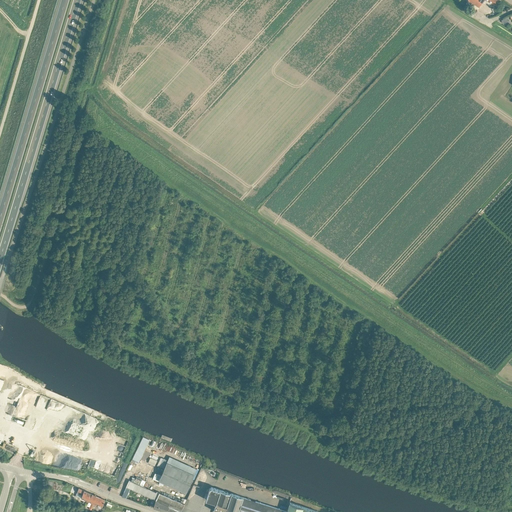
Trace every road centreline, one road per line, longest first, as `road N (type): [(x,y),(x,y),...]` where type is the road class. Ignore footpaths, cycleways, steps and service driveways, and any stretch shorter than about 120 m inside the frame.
road 1 (motorway): [(0,258),(77,0)]
road 2 (motorway): [(65,0),(0,219)]
road 3 (track): [(24,307),(81,138)]
road 4 (track): [(511,179),(399,301),(401,310)]
road 5 (unclassified): [(0,129),(38,0)]
road 6 (tertiary): [(152,511),(31,472)]
